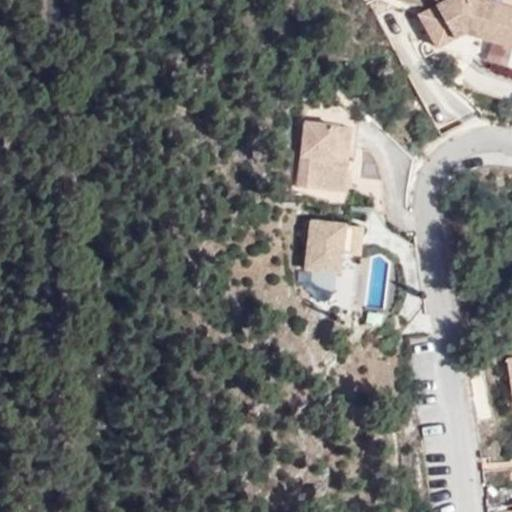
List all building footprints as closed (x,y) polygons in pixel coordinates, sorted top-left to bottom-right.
[(511,5),(493,0),(442,0),(418,13),(432,39),(463,23),(479,26),(477,35),(511,45),(511,43),(511,5)] [(463,23),(432,39),(435,46),(462,31),(463,23)] [(335,161),(349,152),(351,131),(306,125),(299,189),(332,194),(335,161)] [(344,195),(349,152),(335,161),(332,194),(344,195)] [(361,258),(361,250),(355,250),(356,235),(362,235),(362,230),(312,224),(307,271),(341,276),(342,257),(361,258)]
